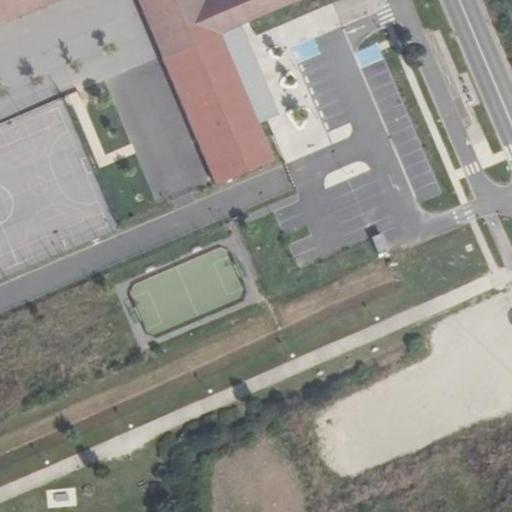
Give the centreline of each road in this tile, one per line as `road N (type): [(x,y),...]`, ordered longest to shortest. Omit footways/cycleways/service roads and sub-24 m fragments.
road 1 (residential): [(401,0),(486,201),(511,201)]
road 2 (unclassified): [(459,0),(511,124)]
